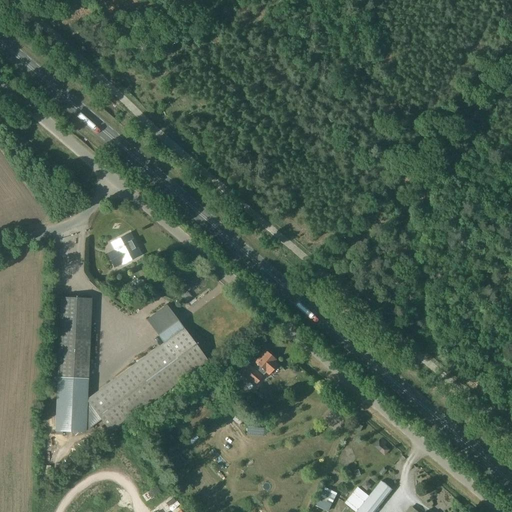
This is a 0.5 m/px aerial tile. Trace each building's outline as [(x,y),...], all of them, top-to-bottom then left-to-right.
[(123,265),(140,256),(129,235),(111,244),(115,251),(108,255),(115,267),(122,263),(123,265)] [(137,278),(132,281),(130,287),(133,293),(138,294),(143,292),(144,290),(145,286),(143,280),(137,278)] [(183,328),(182,328),(165,306),(146,320),(163,343),(86,400),(87,380),(88,380),(92,299),(60,298),(55,430),(85,431),(86,400),(111,433),(208,361),(183,328)] [(117,320),(113,323),(121,331),(124,328),(117,320)] [(274,362),(276,361),(265,352),(257,361),(252,357),(238,373),(254,387),(266,373),(269,375),(277,365),(274,362)] [(203,385),(218,375),(218,374),(227,368),(223,363),(200,381),(203,385)] [(201,425),(215,414),(208,405),(194,416),(201,425)] [(390,490),(372,511),(373,511),(391,489),(381,481),(381,482),(390,490)] [(141,496),(145,503),(161,492),(157,487),(141,496)] [(342,511),(345,505),(338,501),(335,507),(342,511)]
